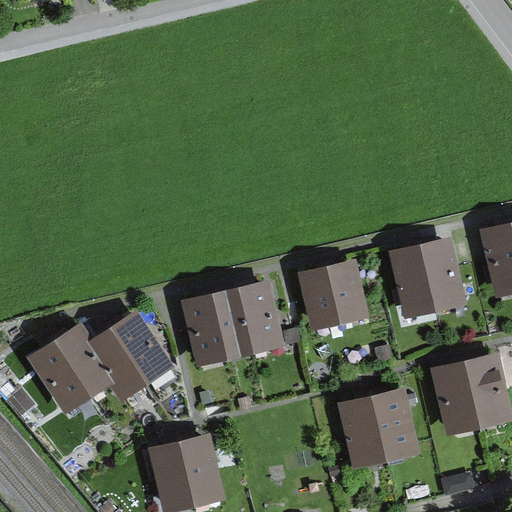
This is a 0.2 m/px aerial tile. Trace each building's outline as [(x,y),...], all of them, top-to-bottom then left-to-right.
[(501,310),(511,307),(511,234),(484,241),(501,310)] [(447,248),(419,256),(437,320),(465,312),(447,248)] [(407,328),(437,320),(419,256),(390,264),(407,328)] [(353,270),(295,285),(309,341),(367,326),(353,270)] [(238,301),(253,361),(279,355),(265,295),(238,301)] [(226,368),(253,361),(238,301),(212,307),(226,368)] [(195,375),(226,368),(212,307),(181,315),(195,375)] [(138,321),(111,337),(145,395),(172,379),(138,321)] [(74,337),(49,351),(86,412),(110,397),(84,353),(74,337)] [(118,411),(145,395),(111,337),(84,353),(110,397),(118,411)] [(63,425),(86,412),(49,351),(26,365),(63,425)] [(511,430),(497,366),(463,373),(479,442),(511,434),(511,430)] [(448,449),(479,442),(463,373),(432,380),(448,449)] [(401,402),(370,408),(383,472),(414,466),(401,402)] [(354,479),(383,472),(370,408),(340,414),(354,479)] [(220,511),(207,450),(177,456),(188,511),(220,511)] [(156,511),(188,511),(177,456),(146,463),(156,511)] [(458,483),(446,486),(450,498),(462,495),(458,483)]
